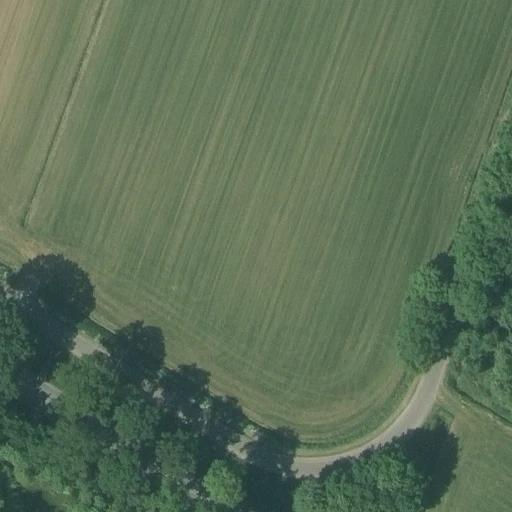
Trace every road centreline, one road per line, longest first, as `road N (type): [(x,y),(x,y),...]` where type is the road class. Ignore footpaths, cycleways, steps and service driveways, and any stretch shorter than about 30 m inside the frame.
road 1 (unclassified): [(416,414),(390,444),(353,461),(280,466),(0,292)]
road 2 (unclassified): [(416,414),(511,150)]
road 3 (primary): [(209,511),(0,377)]
